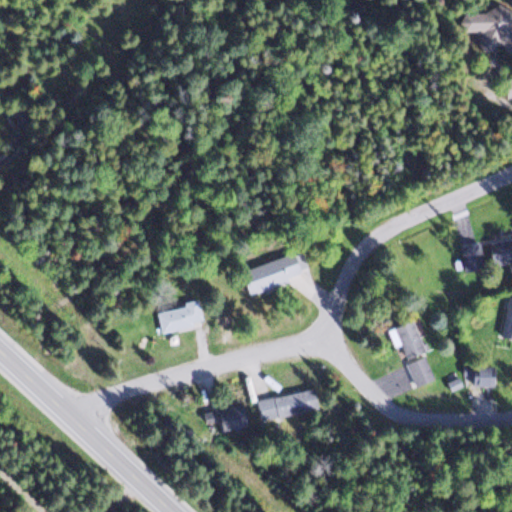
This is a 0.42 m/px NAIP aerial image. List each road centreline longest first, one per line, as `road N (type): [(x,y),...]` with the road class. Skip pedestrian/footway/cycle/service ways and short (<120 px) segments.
road 1 (residential): [(341,289),(321,338),(381,405),(420,416),(511,414),(391,225),(365,247),(341,289)]
road 2 (residential): [(81,426),(109,397),(321,338)]
road 3 (primary): [(173,511),(0,350)]
